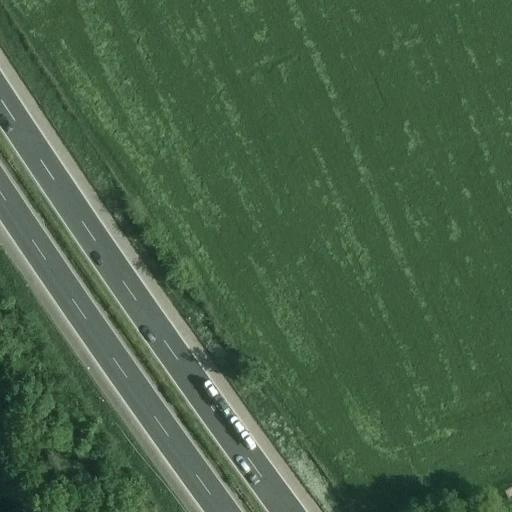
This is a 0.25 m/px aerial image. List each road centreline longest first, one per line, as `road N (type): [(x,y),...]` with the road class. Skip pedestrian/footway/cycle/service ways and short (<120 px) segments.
road 1 (motorway): [(295,511),(0,91)]
road 2 (motorway): [(0,197),(217,511)]
